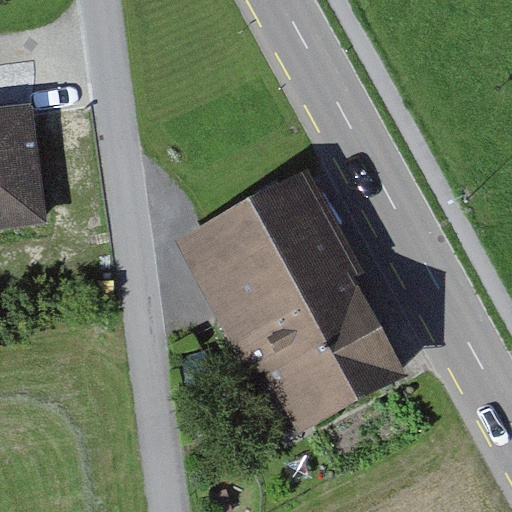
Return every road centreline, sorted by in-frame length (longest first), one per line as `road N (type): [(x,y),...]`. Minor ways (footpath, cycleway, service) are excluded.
road 1 (unclassified): [(101,0),(173,511)]
road 2 (secondary): [(283,0),(511,418)]
